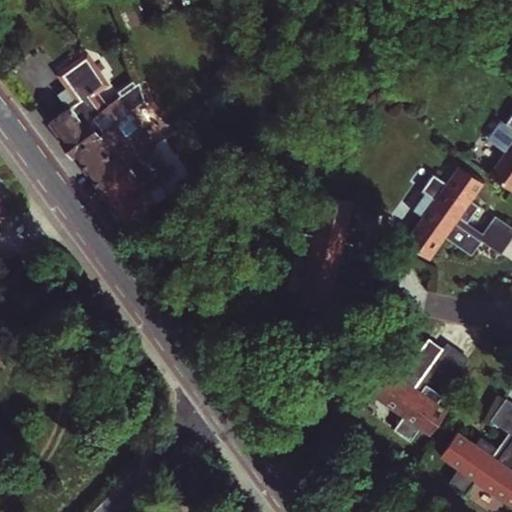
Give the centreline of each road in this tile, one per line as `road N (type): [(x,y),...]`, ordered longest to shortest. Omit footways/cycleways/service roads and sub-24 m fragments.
road 1 (primary): [(0,115),(211,396)]
road 2 (residential): [(101,511),(211,396)]
road 3 (primary): [(211,396),(295,511)]
